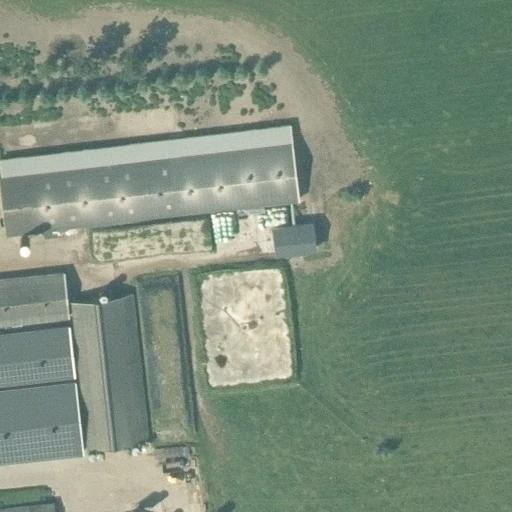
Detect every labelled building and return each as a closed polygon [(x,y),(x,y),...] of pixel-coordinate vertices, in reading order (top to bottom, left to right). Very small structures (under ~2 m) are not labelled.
[(9,174),(15,232),(308,200),(300,126),(10,157),(12,174),(9,174)] [(0,279),(0,325),(69,319),(64,273),(0,279)] [(133,294),(70,301),(86,448),(149,441),(133,294)] [(0,333),(0,383),(74,376),(69,326),(0,333)] [(0,388),(0,461),(79,454),(70,381),(0,388)] [(55,511),(54,503),(0,508),(0,511),(55,511)]
